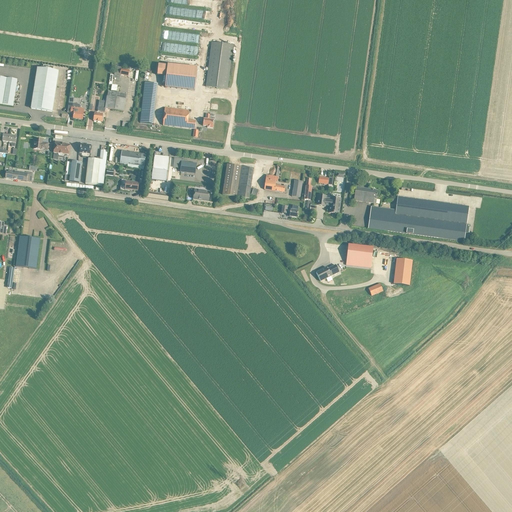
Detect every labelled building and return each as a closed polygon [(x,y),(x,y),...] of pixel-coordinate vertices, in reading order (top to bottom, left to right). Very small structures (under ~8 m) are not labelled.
[(227,90),(233,46),(212,43),(206,87),(227,90)] [(194,91),(197,69),(159,64),(157,76),(167,77),(166,87),(194,91)] [(53,71),(54,67),(43,66),(43,70),(37,69),(31,109),(52,112),(58,72),(53,71)] [(17,81),(7,79),(3,105),(13,106),(14,101),(17,81)] [(153,125),(158,85),(145,83),(140,123),(153,125)] [(98,107),(98,112),(105,113),(105,109),(124,112),(125,106),(126,99),(107,96),(106,102),(99,101),(99,104),(98,107)] [(69,104),(67,113),(74,114),(73,119),(82,120),(83,115),(84,109),(73,108),(73,104),(69,104)] [(195,129),(195,124),(196,121),(188,120),(189,111),(165,108),(163,126),(195,129)] [(102,123),(103,115),(94,114),(93,121),(102,123)] [(209,120),(210,115),(206,114),(206,119),(204,119),(203,126),(207,127),(207,128),(213,129),(214,120),(209,120)] [(49,144),(42,143),(43,140),(36,139),(35,144),(34,143),(33,149),(41,150),(48,150),(49,144)] [(64,156),(64,155),(68,155),(70,145),(62,144),(62,143),(55,142),(54,153),(58,154),(59,154),(59,155),(59,156),(63,157),(64,156)] [(81,145),(80,153),(82,153),(82,155),(83,156),(88,157),(89,156),(89,154),(90,154),(91,146),(81,145)] [(103,186),(107,151),(102,151),(101,152),(100,160),(88,159),(85,184),(103,186)] [(144,167),(146,155),(122,152),(120,164),(128,165),(144,167)] [(167,172),(169,159),(154,157),(153,170),(167,172)] [(195,174),(196,164),(189,163),(186,161),(175,159),(174,167),(181,168),(180,172),(195,174)] [(66,176),(65,180),(69,181),(69,182),(79,183),(82,163),(72,162),(72,164),(68,164),(67,176),(66,176)] [(249,199),(254,169),(227,165),(222,195),(249,199)] [(167,172),(153,170),(151,181),(166,183),(167,172)] [(32,174),(13,172),(8,171),(8,173),(6,173),(5,178),(31,182),(32,177),(32,174)] [(277,183),(278,177),(266,176),(264,190),(284,193),(287,193),(288,186),(284,185),(284,187),(276,186),(276,182),(277,183)] [(300,198),(302,182),(294,181),(292,197),(300,198)] [(138,191),(139,184),(126,182),(125,190),(138,191)] [(355,188),(354,201),(374,204),(376,204),(376,200),(378,191),(355,188)] [(209,202),(210,192),(194,190),(193,200),(199,200),(201,201),(209,202)] [(318,196),(317,205),(325,206),(325,205),(330,205),(329,213),(339,214),(341,200),(331,198),(331,200),(326,200),(326,197),(318,196)] [(464,242),(469,207),(398,198),(396,211),(371,207),(368,229),(464,242)] [(291,210),(287,210),(287,208),(282,207),(281,213),(286,214),(287,213),(290,213),(289,217),(297,218),(298,211),(291,210)] [(36,269),(39,244),(40,239),(20,237),(19,242),(16,267),(36,269)] [(371,268),(373,248),(348,245),(346,265),(371,268)] [(393,284),(409,286),(412,261),(396,260),(393,284)] [(339,273),(336,266),(328,270),(327,268),(316,273),(320,282),(339,273)] [(371,297),(382,292),(379,284),(368,289),(371,297)]
